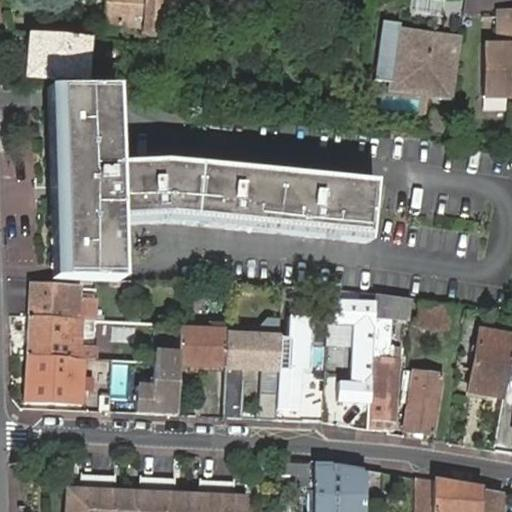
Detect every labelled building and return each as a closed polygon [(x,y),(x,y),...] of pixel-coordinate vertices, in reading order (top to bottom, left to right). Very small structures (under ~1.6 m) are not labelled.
[(111,0),(109,29),(144,32),(144,36),(161,37),(162,34),(175,34),(177,12),(184,13),(185,0),(111,0)] [(308,0),(282,0),(282,13),(307,16),(308,0)] [(435,5),(414,2),(413,16),(433,20),(435,5)] [(483,98),(511,97),(511,8),(496,8),(496,38),(502,47),(482,47),(483,98)] [(434,90),(456,93),(463,46),(385,36),(379,82),(406,86),(405,91),(434,95),(434,90)] [(87,44),(33,39),(31,77),(49,79),(50,75),(80,78),(82,59),(86,59),(87,44)] [(358,67),(341,65),(339,75),(357,78),(358,67)] [(377,94),(455,104),(456,93),(434,90),(434,95),(405,91),(406,86),(379,82),(377,94)] [(47,88),(52,279),(123,280),(121,226),(159,223),(367,245),(374,185),(163,164),(120,166),(117,88),(47,88)] [(230,115),(212,112),(210,132),(228,134),(230,115)] [(29,289),(27,321),(79,323),(80,292),(29,289)] [(417,322),(419,304),(383,300),(381,318),(417,322)] [(344,384),(333,383),(332,406),(366,409),(373,305),(329,302),(327,328),(348,330),(344,384)] [(456,310),(434,306),(431,329),(452,332),(456,310)] [(27,321),(26,360),(80,363),(84,363),(89,364),(94,364),(95,353),(80,353),(80,341),(90,341),(90,324),(81,323),(79,323),(27,321)] [(309,368),(311,322),(283,321),(279,415),(295,416),(297,377),(305,377),(309,368)] [(226,339),(227,331),(180,328),(180,351),(179,366),(225,368),(226,339)] [(504,401),(511,359),(511,340),(482,335),(470,395),(504,401)] [(393,337),(379,336),(372,400),(368,435),(394,439),(403,363),(391,361),(393,337)] [(280,342),(226,339),(225,368),(222,421),(242,422),(244,372),(278,373),(280,342)] [(179,366),(180,351),(153,350),(151,386),(138,385),(137,415),(177,416),(179,366)] [(80,363),(26,360),(24,406),(81,409),(84,363),(80,363)] [(444,379),(416,373),(404,433),(433,438),(444,379)] [(276,396),(258,395),(257,421),(275,422),(276,396)] [(278,486),(310,488),(311,466),(280,464),(278,486)] [(338,469),(312,469),(312,511),(363,511),(364,473),(338,469)] [(247,511),(248,500),(234,500),(235,486),(199,483),(199,498),(175,496),(176,481),(139,480),(139,494),(130,494),(116,493),(117,478),(81,475),(80,491),(67,490),(65,511),(247,511)] [(432,511),(433,484),(416,482),(416,511),(432,511)] [(483,511),(484,493),(433,484),(432,511),(483,511)] [(502,511),(503,496),(484,493),(483,511),(502,511)]
